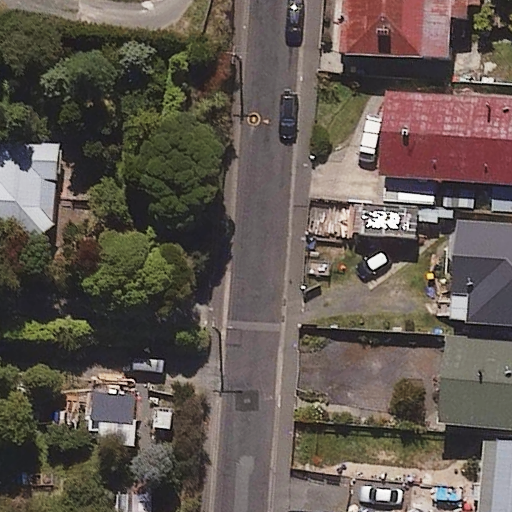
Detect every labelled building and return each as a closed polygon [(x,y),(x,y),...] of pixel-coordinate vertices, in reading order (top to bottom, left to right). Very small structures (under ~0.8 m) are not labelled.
[(478,8),(478,0),(338,0),(336,56),(448,61),(450,20),(465,21),(465,8),(478,8)] [(511,186),(511,99),(383,94),(379,181),(511,186)] [(64,143),(0,138),(0,225),(58,230),(64,143)] [(379,204),(358,202),(356,234),(415,238),(418,206),(379,204)] [(511,226),(457,222),(452,291),(465,292),(463,324),(511,327),(511,226)] [(511,343),(442,337),(435,426),(511,432),(511,343)] [(511,511),(511,444),(482,442),(476,511),(511,511)]
